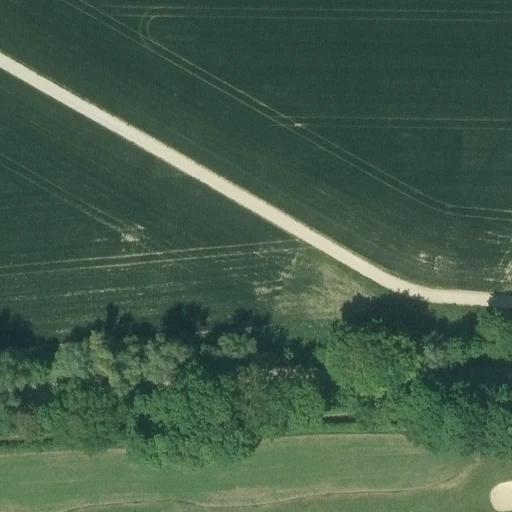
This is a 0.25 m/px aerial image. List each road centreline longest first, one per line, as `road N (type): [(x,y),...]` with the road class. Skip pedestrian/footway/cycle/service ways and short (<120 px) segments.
road 1 (track): [(0,61),(406,291),(511,305)]
road 2 (track): [(0,441),(511,398)]
road 3 (unclassified): [(511,380),(236,380),(0,397)]
